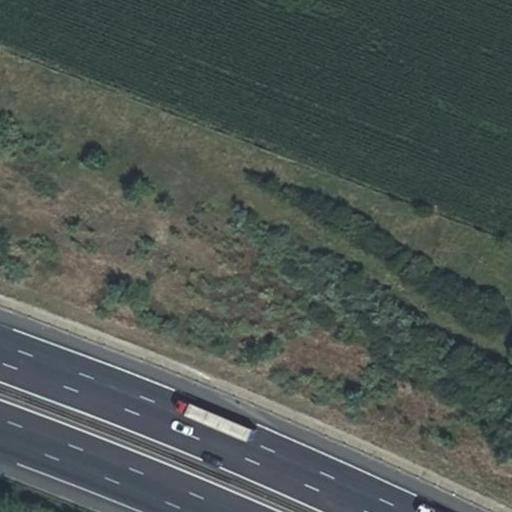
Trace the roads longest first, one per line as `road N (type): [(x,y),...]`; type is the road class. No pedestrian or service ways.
road 1 (motorway): [(374,511),(0,359)]
road 2 (motorway): [(0,433),(202,511)]
